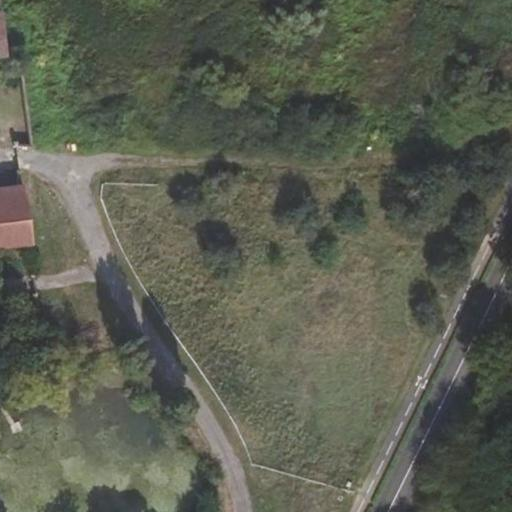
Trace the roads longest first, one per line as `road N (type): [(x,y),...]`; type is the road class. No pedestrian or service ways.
road 1 (track): [(511,134),(341,167),(57,165)]
road 2 (unclassified): [(236,511),(225,464),(188,387),(94,212),(57,165)]
road 3 (unclassified): [(511,259),(388,511)]
